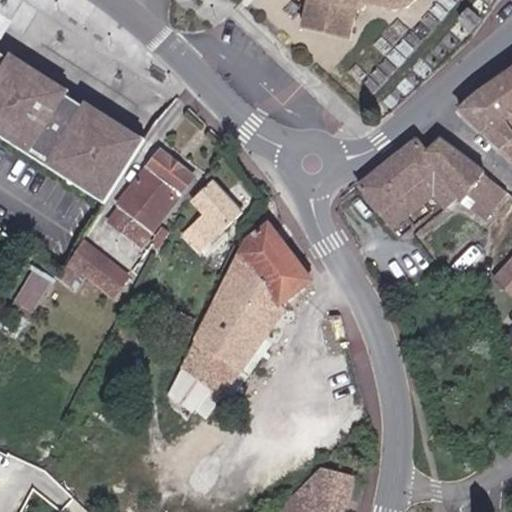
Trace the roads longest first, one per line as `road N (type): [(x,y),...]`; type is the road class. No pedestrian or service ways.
road 1 (tertiary): [(394,476),(397,400),(370,309),(312,205),(312,191)]
road 2 (tertiary): [(287,153),(141,14)]
road 3 (residential): [(511,457),(482,480),(454,488),(394,476)]
